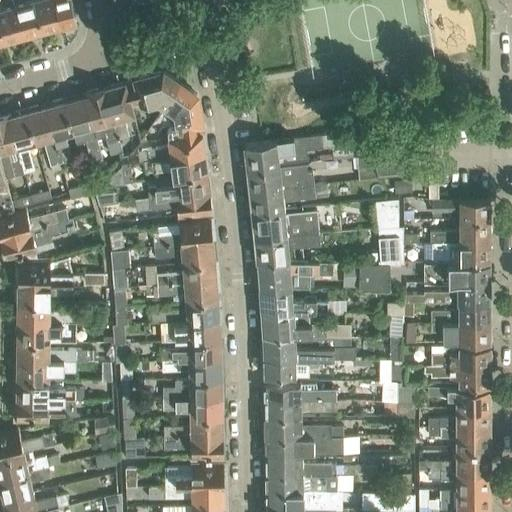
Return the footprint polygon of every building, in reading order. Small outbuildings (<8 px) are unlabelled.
[(0,0),(0,23),(4,38),(22,34),(13,0),(0,0)] [(13,0),(22,34),(42,28),(34,0),(13,0)] [(54,25),(61,23),(54,0),(34,0),(42,28),(43,28),(44,30),(47,32),(53,30),(55,27),(54,25)] [(54,0),(61,23),(76,19),(72,0),(54,0)] [(162,69),(125,80),(131,103),(156,96),(165,102),(179,81),(162,69)] [(125,80),(104,85),(117,136),(128,133),(123,114),(133,112),(131,103),(125,80)] [(179,81),(165,102),(173,108),(175,123),(169,124),(167,127),(167,134),(202,130),(197,93),(179,81)] [(104,85),(83,91),(84,93),(92,123),(96,137),(105,134),(110,153),(121,149),(120,147),(117,136),(104,85)] [(77,93),(63,96),(72,129),(75,141),(84,138),(92,167),(103,164),(96,137),(92,123),(84,93),(78,95),(77,93)] [(53,102),(46,104),(57,145),(61,160),(72,157),(65,131),(72,129),(63,96),(52,99),(53,102)] [(38,103),(26,107),(35,139),(44,136),(51,163),(61,160),(57,145),(46,104),(39,106),(38,103)] [(8,111),(24,170),(34,167),(27,141),(35,139),(26,107),(15,109),(16,112),(9,114),(8,111)] [(1,113),(0,113),(0,154),(6,175),(24,170),(8,111),(7,112),(8,114),(2,116),(1,113)] [(262,140),(245,142),(247,166),(280,163),(279,161),(302,158),(302,149),(307,148),(332,145),(352,142),(356,142),(354,128),(308,134),(293,136),(264,140),(262,140)] [(146,148),(137,149),(138,158),(144,158),(202,150),(202,144),(204,143),(202,130),(167,134),(169,143),(145,146),(146,148)] [(377,176),(413,172),(413,168),(414,156),(415,148),(375,152),(377,176)] [(202,150),(144,158),(145,168),(172,165),(173,174),(208,170),(206,158),(203,158),(202,150)] [(0,209),(14,206),(6,175),(0,154),(0,209)] [(61,160),(51,163),(53,172),(64,169),(61,160)] [(120,162),(100,181),(101,184),(125,181),(122,162),(120,162)] [(280,165),(280,163),(247,166),(250,189),(314,183),(313,170),(306,171),(305,162),(280,165)] [(174,181),(147,185),(148,196),(207,189),(207,182),(209,182),(208,170),(173,174),(174,181)] [(428,196),(438,196),(438,188),(438,172),(428,172),(428,196)] [(410,176),(395,178),(396,190),(412,188),(411,182),(410,176)] [(327,181),(314,183),(250,189),(252,209),(285,206),(284,198),(315,195),(328,194),(327,181)] [(86,183),(69,187),(71,195),(88,191),(87,187),(86,183)] [(116,187),(94,189),(97,201),(117,199),(116,187)] [(41,189),(30,192),(32,201),(43,198),(41,189)] [(148,196),(134,197),(135,209),(176,205),(177,212),(212,209),(211,196),(208,197),(207,189),(148,196)] [(30,192),(18,195),(21,204),(32,201),(30,192)] [(438,197),(431,197),(431,208),(458,208),(458,216),(489,216),(489,196),(488,196),(438,197)] [(25,208),(0,215),(0,233),(1,236),(57,220),(66,217),(63,206),(54,209),(28,216),(25,208)] [(252,209),(255,236),(319,231),(317,217),(316,208),(301,209),(285,211),(285,206),(252,209)] [(3,242),(0,243),(3,255),(53,241),(50,233),(73,227),(71,216),(66,217),(57,220),(1,236),(3,242)] [(458,228),(430,228),(430,240),(432,240),(489,240),(489,216),(458,216),(458,228)] [(179,230),(153,233),(154,243),(213,238),(212,231),(215,231),(213,219),(179,221),(179,230)] [(121,228),(107,229),(110,248),(123,247),(121,228)] [(320,244),(319,231),(255,236),(257,259),(290,260),(289,247),(320,244)] [(403,240),(418,240),(418,231),(403,231),(403,240)] [(378,249),(369,249),(370,262),(393,262),(400,262),(398,233),(377,234),(378,249)] [(213,238),(154,243),(155,253),(182,251),(183,260),(217,258),(216,246),(213,246),(213,238)] [(432,259),(489,259),(489,240),(432,240),(432,259)] [(110,248),(109,248),(111,268),(125,266),(130,266),(128,247),(123,247),(110,248)] [(16,261),(15,274),(18,274),(18,281),(76,282),(83,282),(107,283),(107,271),(71,271),(68,257),(50,262),(16,261)] [(183,267),(156,269),(157,282),(216,278),(216,270),(218,270),(217,258),(183,260),(183,267)] [(290,260),(257,259),(258,263),(259,284),(293,285),(309,285),(310,271),(333,272),(333,261),(290,260)] [(432,259),(424,259),(424,280),(450,280),(456,279),(459,279),(489,278),(489,259),(432,259)] [(345,261),(344,285),(362,285),(362,262),(345,261)] [(370,262),(362,262),(362,285),(362,289),(393,289),(393,262),(370,262)] [(125,266),(111,268),(112,286),(124,285),(127,285),(125,266)] [(157,282),(145,283),(146,287),(146,292),(158,291),(174,290),(185,289),(186,298),(220,296),(219,285),(217,285),(216,278),(157,282)] [(490,300),(489,278),(459,279),(459,289),(424,289),(425,292),(407,292),(406,300),(415,300),(425,300),(459,300),(490,300)] [(15,288),(15,299),(50,300),(50,292),(76,292),(83,292),(83,282),(76,282),(18,281),(18,288),(15,288)] [(293,285),(259,284),(261,307),(295,308),(309,309),(327,310),(327,298),(316,298),(316,295),(303,295),(303,297),(294,297),(293,285)] [(124,285),(112,286),(113,302),(125,302),(124,285)] [(158,307),(150,308),(151,320),(159,319),(160,319),(219,317),(219,309),(221,309),(220,296),(186,298),(187,305),(158,307)] [(327,298),(327,310),(339,310),(340,298),(327,298)] [(15,299),(15,312),(17,312),(17,318),(76,320),(76,308),(50,308),(50,300),(15,299)] [(405,312),(406,300),(386,300),(386,312),(405,312)] [(415,300),(406,300),(405,312),(405,314),(415,314),(415,300)] [(490,320),(490,300),(459,300),(459,307),(432,307),(432,321),(490,320)] [(94,301),(94,320),(98,320),(110,320),(109,301),(94,301)] [(125,302),(113,302),(114,322),(122,321),(126,321),(125,302)] [(295,308),(261,307),(263,332),(296,333),(310,333),(327,333),(349,334),(350,322),(309,321),(309,309),(295,308)] [(219,317),(160,319),(161,339),(188,338),(223,337),(222,324),(220,324),(219,317)] [(15,326),(14,338),(50,339),(75,339),(76,320),(17,318),(17,327),(15,326)] [(432,321),(432,330),(441,330),(441,339),(460,339),(490,339),(490,320),(432,321)] [(114,322),(111,322),(112,340),(123,340),(122,321),(114,322)] [(405,321),(404,339),(415,339),(415,321),(405,321)] [(296,333),(263,332),(263,333),(263,354),(320,355),(323,355),(327,355),(335,356),(354,356),(355,345),(349,344),(327,344),(310,344),(297,343),(296,333)] [(188,345),(161,346),(161,356),(221,355),(220,348),(223,348),(223,337),(188,338),(188,345)] [(14,338),(14,351),(17,350),(17,358),(76,359),(82,359),(82,347),(50,347),(50,339),(14,338)] [(123,340),(112,340),(113,360),(119,359),(124,359),(127,359),(126,340),(123,340)] [(447,343),(432,343),(432,363),(490,364),(490,357),(490,345),(490,343),(459,343),(447,343)] [(320,355),(263,354),(264,373),(296,372),(296,366),(323,366),(323,355),(320,355)] [(221,355),(161,356),(161,368),(188,367),(189,375),(224,375),(223,362),(221,363),(221,355)] [(335,356),(334,367),(353,368),(354,368),(354,364),(354,356),(335,356)] [(359,356),(359,364),(369,365),(370,356),(359,356)] [(380,357),(380,379),(391,379),(391,363),(391,357),(380,357)] [(14,365),(14,377),(62,377),(62,370),(76,370),(76,359),(17,358),(17,365),(14,365)] [(124,359),(119,359),(120,376),(132,376),(131,359),(127,359),(124,359)] [(109,360),(101,360),(101,377),(111,377),(109,360)] [(391,363),(391,379),(400,379),(401,363),(391,363)] [(432,363),(425,363),(425,371),(432,371),(432,375),(459,375),(459,382),(490,382),(490,364),(432,363)] [(189,384),(162,384),(162,396),(222,395),(222,387),(224,387),(224,375),(189,375),(189,384)] [(132,376),(120,376),(121,396),(133,396),(132,376)] [(14,377),(14,389),(16,389),(16,396),(75,396),(84,396),(84,386),(75,386),(75,384),(62,384),(62,377),(14,377)] [(371,378),(371,382),(382,383),(380,400),(386,400),(398,400),(414,401),(414,384),(400,384),(400,379),(391,379),(380,379),(371,378)] [(316,380),(264,380),(265,397),(334,397),(345,398),(356,398),(356,393),(334,393),(334,386),(316,386),(316,380)] [(445,385),(427,385),(427,394),(439,394),(445,395),(456,396),(456,405),(490,405),(490,385),(450,385),(445,385)] [(222,395),(162,396),(163,406),(189,406),(189,414),(225,414),(224,402),(222,402),(222,395)] [(14,404),(14,416),(48,416),(48,408),(75,408),(75,396),(16,396),(16,404),(14,404)] [(133,396),(121,396),(122,415),(134,415),(133,396)] [(301,417),(301,413),(301,408),(334,408),(334,397),(264,397),(265,417),(301,417)] [(398,400),(398,415),(414,415),(414,405),(414,401),(398,400)] [(428,416),(428,424),(490,424),(490,405),(456,405),(456,414),(450,414),(439,414),(439,416),(428,416)] [(113,413),(93,416),(94,431),(112,427),(114,426),(113,413)] [(189,423),(163,423),(163,434),(223,434),(222,426),(225,426),(225,414),(189,414),(189,423)] [(123,435),(124,435),(135,435),(134,415),(122,415),(123,435)] [(301,417),(265,417),(265,433),(343,433),(343,424),(335,424),(301,423),(301,417)] [(490,443),(490,424),(428,424),(428,433),(439,433),(439,436),(450,436),(450,433),(456,433),(456,443),(490,444),(490,443)] [(19,427),(0,431),(0,452),(23,447),(23,448),(32,446),(55,441),(53,430),(21,437),(19,427)] [(266,450),(302,451),(342,451),(343,433),(265,433),(266,450)] [(223,434),(163,434),(163,445),(190,445),(190,454),(226,453),(225,441),(223,441),(223,434)] [(414,451),(414,434),(401,434),(400,451),(414,451)] [(135,435),(124,435),(125,456),(136,456),(135,435)] [(490,467),(490,444),(456,443),(456,447),(456,457),(450,457),(450,460),(418,459),(418,467),(490,467)] [(23,447),(0,452),(0,474),(48,463),(60,460),(58,452),(46,455),(46,452),(34,455),(32,446),(23,448),(23,447)] [(113,448),(94,452),(95,466),(115,462),(113,448)] [(266,450),(266,471),(335,472),(335,461),(302,460),(302,451),(266,450)] [(48,463),(0,474),(0,483),(3,495),(33,488),(31,479),(51,474),(48,463)] [(191,464),(164,465),(165,484),(224,483),(224,476),(226,476),(226,463),(191,464)] [(343,463),(342,472),(366,472),(366,464),(366,463),(343,463)] [(137,465),(126,465),(126,485),(137,485),(137,465)] [(490,467),(428,467),(428,475),(439,475),(439,477),(456,477),(456,486),(490,486),(490,467)] [(335,488),(335,472),(266,471),(266,488),(335,488)] [(394,489),(410,489),(410,473),(394,473),(394,489)] [(165,484),(148,485),(148,496),(192,495),(192,503),(227,502),(226,490),(224,491),(224,483),(165,484)] [(428,486),(418,486),(418,505),(432,505),(450,505),(490,505),(490,486),(456,486),(441,486),(441,497),(428,497),(428,486)] [(33,488),(3,495),(6,511),(26,511),(57,505),(67,502),(65,491),(55,494),(36,498),(33,488)] [(335,488),(266,488),(267,505),(336,506),(339,507),(339,489),(335,488)] [(115,511),(121,511),(121,489),(103,493),(107,511),(115,511)] [(371,489),(371,507),(372,507),(414,508),(414,489),(410,489),(394,489),(371,489)] [(157,511),(226,511),(227,502),(192,503),(167,504),(168,511),(164,511),(157,511)]
